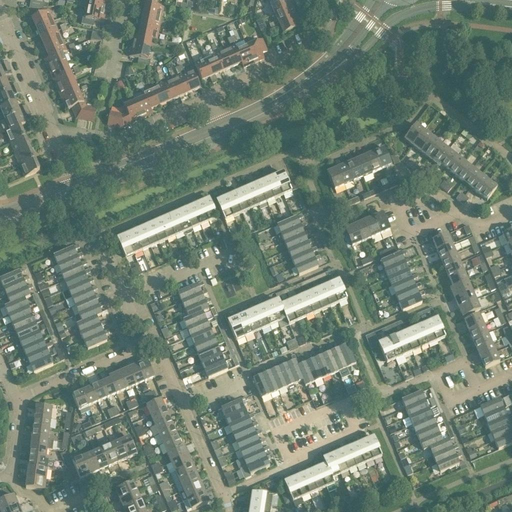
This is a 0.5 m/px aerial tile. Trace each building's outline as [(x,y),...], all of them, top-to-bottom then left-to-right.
[(41,3),(41,0),(25,0),(32,1),(31,7),(30,7),(29,11),(42,9),(44,4),(41,3)] [(105,13),(107,2),(96,0),(88,0),(87,9),(105,13)] [(267,0),(267,1),(269,6),(269,5),(274,15),(290,7),(287,0),(280,0),(279,0),(267,0)] [(144,5),(143,13),(139,13),(138,18),(142,19),(142,16),(160,20),(163,9),(144,5)] [(295,17),(290,7),(274,15),(278,25),(295,17)] [(45,14),(42,9),(29,11),(30,14),(31,14),(33,19),(32,20),(36,30),(53,23),(49,12),(45,14)] [(103,24),(105,13),(87,9),(85,20),(82,19),(81,26),(92,28),(94,22),(103,24)] [(142,19),(140,27),(158,31),(160,20),(142,16),(142,19)] [(299,28),(295,17),(278,25),(283,35),(299,28)] [(57,32),(53,23),(36,30),(40,40),(57,32)] [(156,42),(158,31),(140,27),(138,37),(138,38),(151,41),(156,42)] [(62,42),(57,32),(40,40),(45,50),(62,42)] [(93,33),(92,40),(101,42),(103,34),(93,33)] [(149,51),(151,41),(138,38),(138,37),(133,36),(130,48),(149,51)] [(256,43),(246,47),(250,56),(254,65),(263,60),(261,56),(267,53),(261,41),(256,43)] [(66,53),(62,42),(45,50),(49,60),(62,55),(66,53)] [(238,56),(236,52),(234,47),(224,52),(226,56),(232,69),(241,65),(243,70),(244,69),(238,56)] [(250,56),(246,47),(236,52),(238,56),(244,69),(254,65),(250,56)] [(147,61),(149,51),(130,48),(128,58),(138,60),(136,66),(148,68),(150,62),(147,61)] [(226,56),(224,52),(214,56),(222,73),(232,69),(226,56)] [(49,72),(66,64),(62,55),(49,60),(45,62),(49,72)] [(212,78),(214,76),(222,73),(214,56),(204,61),(212,78)] [(204,61),(194,65),(201,82),(209,79),(210,82),(216,80),(214,76),(212,78),(204,61)] [(0,72),(9,68),(7,63),(0,66),(0,72)] [(53,82),(70,74),(66,64),(49,72),(53,82)] [(11,72),(9,68),(0,72),(0,85),(6,83),(3,76),(11,72)] [(192,72),(181,77),(189,94),(199,90),(192,72)] [(74,84),(70,74),(53,82),(57,92),(74,84)] [(189,94),(181,77),(171,81),(179,99),(189,94)] [(179,99),(171,81),(162,86),(169,103),(179,99)] [(0,98),(19,90),(16,85),(8,89),(6,83),(0,85),(0,98)] [(79,94),(74,84),(57,92),(62,101),(79,94)] [(169,103),(162,86),(152,90),(159,107),(169,103)] [(20,94),(19,90),(0,98),(0,110),(1,112),(15,105),(12,98),(20,94)] [(159,107),(152,90),(142,95),(143,99),(151,116),(152,116),(150,111),(159,107)] [(79,94),(62,101),(66,112),(73,110),(75,115),(74,115),(76,121),(86,108),(84,104),(83,104),(79,94)] [(151,116),(143,99),(134,104),(141,120),(151,116)] [(141,120),(134,104),(124,108),(120,110),(122,130),(132,125),(141,120)] [(5,122),(28,112),(27,109),(19,113),(15,105),(1,112),(5,122)] [(90,109),(86,108),(76,121),(88,123),(90,109)] [(96,111),(90,109),(88,123),(94,124),(96,111)] [(117,110),(111,109),(110,114),(110,113),(107,126),(113,128),(117,110)] [(119,110),(117,110),(113,128),(122,130),(120,110),(119,110)] [(30,116),(28,112),(5,122),(0,124),(5,134),(10,132),(10,133),(22,128),(25,127),(22,120),(30,116)] [(412,147),(424,132),(416,126),(404,141),(412,147)] [(24,134),(22,128),(10,133),(10,132),(5,134),(10,146),(25,140),(23,135),(24,134)] [(420,154),(432,139),(424,132),(412,147),(420,154)] [(429,160),(440,145),(432,139),(420,154),(429,160)] [(15,158),(31,151),(28,143),(26,144),(25,140),(10,146),(15,158)] [(438,164),(448,152),(440,145),(429,160),(437,166),(438,164)] [(383,149),(374,153),(381,171),(391,167),(383,149)] [(34,156),(31,151),(15,158),(20,169),(34,162),(32,157),(34,156)] [(446,170),(456,158),(448,152),(438,164),(446,170)] [(381,171),(374,153),(364,157),(372,175),(381,171)] [(372,175),(364,157),(355,161),(362,179),(372,175)] [(409,168),(414,162),(410,158),(405,165),(409,168)] [(454,177),(464,164),(456,158),(446,170),(454,177)] [(362,179),(355,161),(345,165),(353,183),(362,179)] [(36,166),(34,162),(20,169),(24,179),(41,172),(38,165),(36,166)] [(418,165),(414,162),(409,168),(413,171),(418,165)] [(463,183),(472,171),(464,164),(454,177),(463,183)] [(353,183),(345,165),(336,169),(343,187),(353,183)] [(343,187),(336,169),(326,173),(334,191),(343,187)] [(270,172),(273,179),(274,178),(282,197),(291,193),(288,186),(283,174),(276,177),(273,171),(270,172)] [(425,180),(430,174),(426,171),(422,177),(425,180)] [(470,190),(480,177),(472,171),(463,183),(470,190)] [(434,177),(430,174),(425,180),(429,183),(434,177)] [(274,178),(273,179),(268,181),(265,175),(262,176),(264,182),(266,181),(274,201),(282,197),(274,178)] [(479,196),(488,183),(480,177),(470,190),(479,196)] [(266,181),(264,182),(259,184),(257,178),(253,180),(256,186),(258,185),(266,204),(274,201),(266,181)] [(258,185),(256,186),(251,188),(248,182),(245,183),(248,189),(249,189),(258,208),(266,204),(258,185)] [(443,191),(448,185),(444,182),(439,188),(443,191)] [(293,183),(288,186),(291,193),(297,191),(293,183)] [(497,190),(488,183),(479,196),(487,202),(497,190)] [(452,188),(448,185),(443,191),(447,194),(452,188)] [(249,189),(248,189),(243,191),(240,186),(237,187),(240,193),(241,192),(249,211),(258,208),(249,189)] [(241,192),(240,193),(235,195),(232,189),(229,190),(231,196),(233,196),(241,215),(249,211),(241,192)] [(233,196),(231,196),(227,198),(224,192),(220,194),(223,200),(225,199),(233,219),(241,215),(233,196)] [(459,204),(464,198),(460,195),(455,201),(459,204)] [(225,199),(223,200),(218,202),(215,196),(212,198),(215,204),(216,204),(224,222),(233,219),(225,199)] [(196,200),(198,205),(200,205),(208,224),(217,220),(208,201),(202,204),(199,198),(196,200)] [(468,201),(464,198),(459,204),(463,207),(468,201)] [(200,205),(198,205),(193,207),(191,202),(187,203),(190,209),(191,208),(200,228),(208,224),(200,205)] [(191,208),(190,209),(185,211),(183,205),(179,207),(182,212),(183,212),(191,231),(192,231),(200,228),(191,208)] [(476,207),(472,213),(475,216),(480,210),(476,207)] [(183,212),(182,212),(177,215),(174,209),(171,210),(174,216),(175,215),(183,235),(184,237),(187,237),(191,235),(192,234),(193,233),(192,231),(191,231),(183,212)] [(175,215),(174,216),(169,218),(166,212),(163,214),(165,220),(167,219),(175,238),(183,235),(175,215)] [(382,214),(372,219),(380,236),(390,232),(382,214)] [(167,219),(165,220),(160,222),(158,216),(155,217),(157,223),(158,222),(167,242),(175,238),(167,219)] [(299,228),(299,226),(296,221),(302,218),(301,216),(295,218),(295,219),(277,227),(280,236),(299,228)] [(158,222),(157,223),(152,225),(150,219),(146,221),(149,227),(150,226),(158,245),(167,242),(158,222)] [(380,236),(372,219),(363,222),(370,240),(380,236)] [(370,240),(363,222),(353,227),(361,244),(370,240)] [(150,226),(149,227),(144,229),(141,223),(138,224),(141,230),(142,230),(150,249),(158,245),(150,226)] [(303,236),(302,234),(300,230),(306,227),(305,224),(299,226),(299,228),(280,236),(284,244),(303,236)] [(142,230),(141,230),(136,232),(133,227),(130,228),(132,234),(133,233),(142,253),(150,249),(142,230)] [(361,244),(353,227),(343,231),(351,249),(361,244)] [(133,233),(132,234),(127,236),(125,230),(121,231),(124,237),(125,237),(134,256),(142,253),(133,233)] [(307,244),(306,242),(304,238),(310,235),(308,232),(302,234),(303,236),(284,244),(287,253),(307,244)] [(506,246),(511,243),(511,232),(502,236),(506,246)] [(125,237),(124,237),(119,239),(117,234),(113,235),(116,242),(117,241),(125,260),(134,256),(125,237)] [(432,242),(436,251),(451,245),(447,236),(432,242)] [(310,253),(309,251),(307,246),(313,244),(312,240),(306,242),(307,244),(287,253),(291,261),(310,253)] [(455,254),(451,245),(436,251),(440,260),(455,254)] [(76,258),(75,257),(73,252),(79,250),(77,246),(72,249),(72,250),(53,258),(57,266),(76,258)] [(314,261),(313,259),(311,254),(317,252),(315,248),(309,251),(310,253),(291,261),(294,269),(314,261)] [(380,263),(384,272),(403,263),(403,262),(400,257),(406,254),(405,251),(399,254),(399,255),(380,263)] [(459,264),(455,254),(440,260),(444,270),(459,264)] [(80,267),(79,265),(77,260),(82,258),(81,255),(75,257),(76,258),(57,266),(61,275),(80,267)] [(319,257),(313,259),(314,261),(294,269),(298,277),(317,269),(314,263),(320,260),(319,257)] [(475,260),(479,267),(484,265),(480,258),(475,260)] [(407,272),(406,270),(404,265),(410,262),(408,259),(403,262),(403,263),(384,272),(388,280),(407,272)] [(83,275),(83,273),(81,269),(86,266),(85,263),(79,265),(80,267),(61,275),(64,283),(83,275)] [(463,273),(459,264),(444,270),(448,279),(463,273)] [(410,280),(410,278),(408,273),(413,271),(412,267),(406,270),(407,272),(388,280),(391,288),(410,280)] [(489,271),(491,275),(499,272),(497,267),(489,271)] [(22,282),(22,280),(20,275),(25,273),(24,269),(17,272),(18,273),(0,280),(0,283),(3,290),(22,282)] [(87,283),(86,282),(84,277),(90,274),(88,271),(83,273),(83,275),(64,283),(68,291),(87,283)] [(501,277),(499,272),(491,275),(493,280),(501,277)] [(467,283),(463,273),(448,279),(452,289),(467,283)] [(414,288),(413,286),(411,281),(417,279),(415,276),(410,278),(410,280),(391,288),(395,296),(414,288)] [(484,278),(487,286),(492,284),(489,276),(484,278)] [(26,290),(25,288),(23,283),(29,281),(27,278),(22,280),(22,282),(3,290),(6,298),(26,290)] [(92,279),(86,282),(87,283),(68,291),(71,300),(90,291),(90,290),(88,285),(93,283),(92,279)] [(338,282),(330,286),(338,305),(346,301),(338,282)] [(64,283),(59,285),(63,293),(68,291),(64,283)] [(201,295),(200,294),(198,289),(203,286),(202,283),(196,286),(196,287),(178,295),(181,303),(201,295)] [(471,292),(467,283),(452,289),(450,290),(454,300),(471,292)] [(418,296),(417,295),(415,290),(421,287),(419,284),(413,286),(414,288),(395,296),(398,305),(418,296)] [(495,291),(492,284),(487,286),(490,293),(495,291)] [(31,286),(25,288),(26,290),(6,298),(10,306),(24,300),(24,301),(29,299),(26,292),(32,289),(31,286)] [(338,305),(330,286),(321,289),(330,308),(338,305)] [(94,300),(93,298),(91,294),(97,291),(95,288),(90,290),(90,291),(71,300),(75,308),(94,300)] [(330,308),(321,289),(313,293),(321,312),(330,308)] [(509,295),(507,290),(499,293),(501,299),(509,295)] [(204,304),(204,302),(201,297),(207,295),(205,291),(200,294),(201,295),(181,303),(185,312),(204,304)] [(423,292),(417,295),(418,296),(398,305),(402,313),(421,305),(418,298),(424,296),(423,292)] [(475,302),(471,292),(454,300),(458,309),(475,302)] [(321,312),(313,293),(305,296),(313,316),(321,312)] [(497,295),(492,297),(495,305),(500,303),(497,295)] [(78,316),(97,308),(97,306),(95,302),(100,299),(99,296),(93,298),(94,300),(75,308),(78,316)] [(313,316),(305,296),(297,300),(305,319),(313,316)] [(279,307),(280,307),(278,301),(271,304),(268,299),(265,300),(267,306),(269,305),(277,325),(285,321),(279,307)] [(8,317),(27,309),(24,301),(24,300),(10,306),(4,308),(8,317)] [(209,300),(204,302),(204,304),(185,312),(188,320),(189,320),(202,315),(208,312),(205,305),(210,303),(209,300)] [(305,319),(297,300),(288,303),(297,323),(305,319)] [(480,312),(475,302),(458,309),(462,319),(480,312)] [(269,305),(267,306),(262,308),(260,303),(257,304),(259,309),(260,309),(269,328),(277,325),(269,305)] [(297,323),(288,303),(280,307),(279,307),(285,321),(288,327),(297,323)] [(102,304),(97,306),(97,308),(78,316),(82,324),(96,319),(101,317),(100,315),(98,310),(104,307),(102,304)] [(260,309),(259,309),(254,312),(252,306),(249,307),(251,313),(252,313),(261,332),(269,328),(260,309)] [(12,325),(31,317),(27,309),(8,317),(12,325)] [(252,313),(251,313),(246,315),(244,310),(240,311),(243,317),(244,316),(252,335),(261,332),(252,313)] [(244,316),(243,317),(238,319),(235,313),(232,315),(234,320),(236,320),(244,339),(252,335),(244,316)] [(205,323),(202,315),(189,320),(188,320),(182,323),(186,331),(205,323)] [(468,332),(483,326),(479,316),(464,322),(468,332)] [(15,334),(34,325),(31,317),(12,325),(15,334)] [(236,320),(234,320),(229,322),(227,317),(224,318),(227,324),(235,343),(244,339),(236,320)] [(98,325),(96,319),(82,324),(76,326),(80,335),(99,327),(98,325)] [(437,320),(428,324),(436,343),(445,339),(437,320)] [(103,335),(102,334),(100,329),(106,326),(104,323),(98,325),(99,327),(80,335),(83,343),(103,335)] [(209,331),(205,323),(186,331),(190,339),(209,331)] [(436,343),(428,324),(420,327),(428,347),(436,343)] [(38,334),(34,325),(15,334),(19,342),(38,334)] [(487,335),(483,326),(468,332),(472,341),(487,335)] [(428,347),(420,327),(411,331),(420,350),(428,347)] [(108,331),(102,334),(103,335),(83,343),(87,352),(106,344),(104,337),(109,335),(108,331)] [(213,339),(209,331),(190,339),(193,348),(213,339)] [(420,350),(411,331),(403,334),(412,354),(420,350)] [(22,350),(41,342),(38,334),(19,342),(22,350)] [(412,354),(403,334),(395,338),(403,357),(412,354)] [(491,345),(487,335),(472,341),(476,351),(491,345)] [(403,357),(395,338),(387,342),(395,361),(403,357)] [(216,348),(213,339),(193,348),(197,356),(216,348)] [(290,351),(299,347),(296,340),(287,343),(290,351)] [(45,350),(41,342),(22,350),(26,358),(45,350)] [(395,361),(387,342),(378,345),(386,365),(395,361)] [(334,346),(337,351),(338,351),(346,370),(347,370),(349,373),(351,373),(354,372),(355,370),(354,367),(355,366),(347,347),(340,350),(337,344),(334,346)] [(495,354),(491,345),(476,351),(480,360),(495,354)] [(220,356),(216,348),(197,356),(201,364),(220,356)] [(338,351),(337,351),(332,354),(329,348),(326,349),(328,355),(330,354),(338,373),(346,370),(338,351)] [(29,367),(49,358),(45,350),(26,358),(29,367)] [(330,354),(328,355),(323,357),(321,352),(318,353),(320,359),(322,358),(330,377),(338,373),(330,354)] [(499,364),(495,354),(480,360),(484,370),(499,364)] [(322,358),(320,359),(315,361),(313,355),(309,357),(312,362),(313,361),(322,381),(330,377),(322,358)] [(223,364),(220,356),(201,364),(204,372),(223,364)] [(403,357),(395,361),(398,368),(406,364),(403,357)] [(52,367),(49,358),(29,367),(33,375),(52,367)] [(313,361),(312,362),(307,364),(304,359),(301,360),(303,366),(305,365),(313,384),(322,381),(313,361)] [(297,369),(297,368),(295,363),(293,363),(288,365),(286,360),(282,361),(285,367),(286,366),(294,386),(302,382),(303,382),(297,369)] [(146,362),(137,366),(144,384),(154,380),(146,362)] [(227,373),(223,364),(204,372),(208,381),(227,373)] [(286,366),(285,367),(280,369),(277,364),(274,365),(276,370),(278,370),(286,389),(294,386),(286,366)] [(305,365),(303,366),(297,368),(297,369),(303,382),(302,382),(304,388),(313,384),(305,365)] [(144,384),(137,366),(127,370),(135,388),(144,384)] [(278,370),(276,370),(272,373),(269,367),(266,369),(268,374),(269,373),(278,393),(286,389),(278,370)] [(135,388),(127,370),(118,374),(125,392),(135,388)] [(269,373),(268,374),(263,376),(261,371),(257,372),(260,378),(261,377),(270,396),(278,393),(269,373)] [(125,392),(118,374),(108,379),(110,381),(109,381),(116,396),(125,392)] [(261,377),(260,378),(255,380),(253,374),(249,376),(252,381),(261,400),(270,396),(261,377)] [(182,382),(186,391),(195,387),(191,379),(182,382)] [(116,396),(109,381),(100,385),(106,400),(116,396)] [(106,400),(100,385),(90,389),(97,404),(106,400)] [(97,404),(90,389),(81,393),(88,408),(97,404)] [(88,408),(81,393),(72,397),(78,412),(88,408)] [(401,402),(405,411),(424,402),(421,394),(401,402)] [(243,411),(243,409),(241,404),(246,402),(245,399),(239,401),(239,403),(221,410),(224,419),(243,411)] [(480,409),(483,418),(502,410),(499,401),(480,409)] [(146,408),(150,417),(164,411),(160,402),(146,408)] [(428,411),(424,402),(405,411),(409,419),(428,411)] [(247,419),(246,417),(244,412),(250,410),(248,407),(243,409),(243,411),(224,419),(228,427),(247,419)] [(36,408),(34,418),(50,420),(52,410),(36,408)] [(506,418),(502,410),(483,418),(487,426),(506,418)] [(169,420),(164,411),(150,417),(154,427),(169,420)] [(412,427),(431,419),(428,411),(409,419),(412,427)] [(251,427),(250,426),(248,421),(253,419),(252,415),(246,417),(247,419),(228,427),(232,435),(251,427)] [(49,430),(50,420),(34,418),(33,428),(49,430)] [(490,434),(509,426),(506,418),(487,426),(490,434)] [(435,427),(431,419),(412,427),(416,436),(435,427)] [(118,420),(110,423),(112,428),(120,425),(118,420)] [(173,430),(169,420),(154,427),(158,437),(173,430)] [(254,435),(253,434),(252,429),(257,427),(255,424),(250,426),(251,427),(232,435),(235,444),(254,435)] [(494,443),(511,434),(511,432),(509,426),(490,434),(494,443)] [(439,435),(435,427),(416,436),(419,444),(439,435)] [(48,440),(49,430),(33,428),(32,439),(48,440)] [(99,428),(92,431),(94,436),(101,433),(99,428)] [(162,446),(177,439),(173,430),(158,437),(162,446)] [(258,444),(257,442),(255,437),(260,435),(259,432),(253,434),(254,435),(235,444),(239,452),(258,444)] [(511,445),(511,434),(494,443),(498,452),(511,445)] [(442,444),(442,443),(439,435),(419,444),(423,453),(429,450),(442,444)] [(361,438),(363,443),(365,443),(373,462),(381,458),(373,439),(366,442),(364,436),(361,438)] [(78,446),(75,438),(70,441),(74,448),(78,446)] [(47,451),(48,440),(32,439),(30,449),(47,451)] [(129,439),(120,443),(127,460),(136,457),(129,439)] [(181,448),(177,439),(162,446),(166,455),(181,448)] [(261,452),(261,451),(259,445),(264,443),(262,440),(257,442),(258,444),(239,452),(242,460),(261,452)] [(365,443),(363,443),(358,445),(356,440),(352,442),(354,447),(357,446),(365,465),(373,462),(365,443)] [(218,441),(212,443),(221,468),(227,466),(218,441)] [(451,450),(452,451),(458,449),(456,446),(451,448),(448,441),(442,443),(442,444),(429,450),(432,458),(451,450)] [(127,460),(120,443),(110,447),(118,464),(127,460)] [(357,446),(354,447),(350,449),(347,444),(344,445),(346,451),(348,450),(356,469),(365,465),(357,446)] [(118,464),(110,447),(100,451),(108,469),(118,464)] [(348,450),(346,451),(341,453),(339,447),(336,449),(338,454),(340,453),(348,472),(356,469),(348,450)] [(170,464),(187,456),(184,448),(181,449),(181,448),(166,455),(170,464)] [(265,460),(264,459),(262,454),(267,452),(266,448),(261,451),(261,452),(242,460),(246,468),(265,460)] [(45,461),(47,451),(30,449),(29,459),(45,461)] [(454,456),(452,451),(451,450),(432,458),(436,466),(455,458),(456,459),(461,457),(460,454),(454,456)] [(108,469),(100,451),(91,455),(98,473),(108,469)] [(340,453),(338,454),(333,456),(331,451),(327,452),(330,458),(332,457),(340,476),(348,472),(340,453)] [(59,456),(62,463),(63,463),(68,461),(65,454),(59,456)] [(332,457),(330,458),(325,460),(323,454),(319,456),(322,461),(325,467),(326,466),(332,479),(340,476),(332,457)] [(98,473),(91,455),(81,459),(89,477),(98,473)] [(174,474),(192,466),(187,456),(170,464),(174,474)] [(269,457),(264,459),(265,460),(246,468),(240,471),(245,481),(250,479),(250,477),(269,469),(266,462),(271,460),(269,457)] [(458,464),(456,459),(455,458),(436,466),(439,475),(458,467),(459,468),(465,465),(463,462),(458,464)] [(48,461),(45,461),(29,459),(28,470),(47,472),(48,461)] [(89,477),(81,459),(72,463),(79,481),(89,477)] [(71,468),(68,461),(63,463),(62,463),(66,470),(71,468)] [(326,466),(325,467),(319,469),(317,463),(313,465),(316,471),(317,470),(325,489),(334,485),(332,479),(326,466)] [(196,475),(192,466),(174,474),(178,483),(196,475)] [(317,470),(316,471),(311,473),(308,467),(305,468),(308,474),(309,474),(317,493),(325,489),(317,470)] [(45,482),(47,472),(28,470),(26,480),(45,482)] [(309,474),(308,474),(303,476),(300,471),(297,472),(299,478),(301,477),(309,496),(317,493),(309,474)] [(230,486),(235,484),(231,472),(226,474),(230,486)] [(301,477),(299,478),(294,480),(292,474),(288,476),(291,481),(292,481),(301,500),(309,496),(301,477)] [(200,485),(196,475),(178,483),(182,493),(200,485)] [(292,481),(291,481),(286,483),(284,478),(280,479),(283,485),(284,485),(292,504),(301,500),(292,481)] [(44,492),(45,482),(26,480),(25,490),(44,492)] [(115,491),(119,501),(136,494),(132,484),(115,491)] [(204,494),(200,485),(182,493),(178,495),(182,504),(204,494)] [(140,503),(136,494),(119,501),(123,511),(140,503)] [(190,511),(208,505),(204,494),(182,504),(185,511),(190,511),(191,511),(190,511)] [(244,505),(249,506),(250,505),(270,508),(272,499),(269,498),(265,498),(266,496),(265,495),(261,494),(260,495),(260,497),(251,496),(250,503),(244,502),(244,505)] [(272,496),(269,498),(272,499),(270,508),(276,509),(277,499),(276,496),(272,496)] [(0,502),(0,511),(4,511),(17,507),(13,497),(0,502)] [(301,500),(292,504),(294,509),(303,505),(301,500)] [(144,511),(140,503),(123,511),(144,511)]
